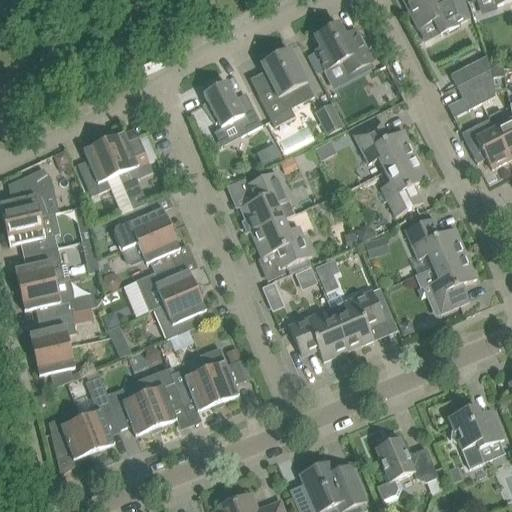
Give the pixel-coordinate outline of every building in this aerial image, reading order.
[(402,0),(419,32),(434,24),(441,36),(470,20),(466,9),(462,0),(402,0)] [(326,71),(327,73),(324,75),(333,92),(375,70),(373,65),(357,32),(345,39),(339,27),(315,39),(321,51),(316,53),(326,71)] [(314,100),(299,70),(290,52),(262,67),(274,90),(258,98),(267,115),(275,131),(296,120),(291,111),(314,100)] [(457,89),(481,77),(491,71),(485,59),(451,77),(457,89)] [(457,89),(463,101),(487,89),(481,77),(457,89)] [(263,129),(259,122),(250,104),(239,109),(227,85),(204,97),(208,104),(203,108),(216,127),(219,125),(222,131),(234,125),(241,140),(259,131),(263,129)] [(487,89),(463,101),(469,113),(493,101),(487,89)] [(345,129),(332,106),(316,115),(328,138),(345,129)] [(491,121),(495,130),(511,162),(511,121),(508,124),(503,115),(499,114),(489,119),(491,121)] [(511,162),(495,130),(491,121),(462,136),(475,160),(483,156),(492,173),(511,162)] [(379,163),(385,174),(417,157),(404,133),(390,140),(382,124),(354,139),(369,168),(379,163)] [(119,178),(133,212),(148,207),(138,182),(153,175),(149,166),(139,142),(135,132),(104,145),(119,178)] [(148,138),(139,142),(149,166),(158,162),(148,138)] [(335,154),(329,144),(314,152),(319,163),(335,154)] [(108,183),(119,178),(104,145),(84,153),(88,163),(78,168),(91,199),(111,191),(108,183)] [(266,151),(257,156),(264,168),(273,163),(266,151)] [(54,158),(59,170),(71,165),(66,153),(54,158)] [(417,157),(385,174),(391,186),(381,191),(396,220),(406,214),(424,205),(415,189),(430,182),(417,157)] [(299,171),(294,161),(281,167),(285,177),(299,171)] [(1,207),(5,228),(41,220),(41,219),(48,217),(44,198),(45,198),(47,197),(49,195),(51,193),(52,191),(52,189),(53,187),(52,185),(52,183),(50,181),(43,172),(10,188),(10,187),(8,188),(12,204),(1,207)] [(251,234),(251,235),(285,221),(279,209),(289,205),(277,175),(248,187),(255,204),(240,210),(246,223),(242,224),(247,236),(251,234)] [(113,236),(122,254),(172,233),(163,212),(153,217),(149,206),(148,207),(133,212),(116,219),(120,229),(116,230),(113,236)] [(85,210),(75,212),(79,229),(89,226),(85,210)] [(21,247),(23,258),(44,253),(58,250),(55,237),(45,240),(41,220),(5,228),(10,249),(21,247)] [(285,221),(251,235),(262,261),(277,255),(284,271),(302,263),(312,259),(300,229),(290,233),(285,221)] [(428,259),(433,271),(467,257),(456,231),(441,237),(434,221),(416,229),(406,233),(418,263),(428,259)] [(362,245),(374,238),(368,226),(356,232),(362,245)] [(151,265),(155,276),(175,267),(170,257),(180,253),(172,233),(122,254),(127,267),(132,268),(145,262),(147,267),(151,265)] [(345,237),(348,251),(359,248),(356,234),(345,237)] [(390,255),(385,240),(365,246),(369,261),(390,255)] [(15,271),(20,293),(70,282),(66,267),(62,268),(58,250),(44,253),(23,258),(26,269),(15,271)] [(467,257),(433,271),(439,283),(429,287),(441,317),(470,305),(463,288),(478,282),(467,257)] [(106,263),(99,266),(104,276),(111,273),(106,263)] [(319,280),(330,275),(325,263),(314,268),(319,280)] [(149,314),(154,312),(164,308),(198,293),(189,273),(179,278),(175,267),(155,276),(144,280),(148,290),(140,294),(149,314)] [(36,312),(39,323),(73,315),(70,304),(75,303),(70,282),(20,293),(25,314),(36,312)] [(274,284),(262,289),(269,305),(281,300),(274,284)] [(198,293),(164,308),(154,312),(167,342),(182,337),(201,329),(196,318),(206,314),(198,293)] [(330,310),(335,321),(349,354),(375,343),(369,329),(385,322),(377,303),(373,293),(343,305),(340,297),(327,303),(330,310)] [(108,332),(121,326),(115,313),(103,319),(108,332)] [(30,336),(35,358),(71,350),(68,338),(77,336),(73,315),(39,323),(41,334),(30,336)] [(349,354),(335,321),(323,326),(319,316),(289,329),(301,357),(318,350),(324,365),(349,354)] [(404,339),(415,334),(410,321),(399,326),(404,339)] [(119,328),(109,333),(121,359),(131,355),(119,328)] [(146,360),(152,366),(160,363),(162,355),(155,349),(148,352),(146,360)] [(71,350),(35,358),(40,379),(51,377),(54,390),(74,382),(71,372),(76,371),(71,350)] [(200,358),(206,373),(219,406),(239,398),(235,388),(252,381),(243,362),(227,368),(220,350),(200,358)] [(242,360),(238,350),(226,355),(231,365),(242,360)] [(138,383),(143,397),(144,397),(157,431),(177,423),(173,412),(184,408),(172,377),(171,377),(169,371),(138,383)] [(187,371),(172,377),(184,408),(194,404),(198,415),(219,406),(206,373),(195,377),(187,371)] [(97,413),(112,408),(109,398),(101,380),(86,386),(97,413)] [(109,398),(112,408),(122,433),(132,428),(136,439),(157,431),(144,397),(143,397),(134,401),(123,393),(109,398)] [(476,408),(468,412),(448,420),(462,453),(470,472),(485,465),(480,453),(505,442),(492,412),(480,417),(476,408)] [(102,414),(82,422),(95,455),(115,447),(102,414)] [(95,455),(82,422),(72,426),(65,420),(49,426),(57,458),(70,453),(74,463),(95,455)] [(376,451),(390,484),(377,490),(384,507),(399,501),(402,490),(399,482),(414,476),(416,482),(427,486),(439,481),(434,469),(426,451),(413,457),(407,454),(401,441),(396,443),(394,442),(392,441),(391,441),(388,441),(386,441),(385,442),(384,443),(383,444),(382,445),(381,447),(381,449),(376,451)] [(324,467),(300,478),(307,496),(314,511),(349,511),(364,506),(368,504),(360,485),(352,467),(336,474),(328,477),(324,467)] [(225,505),(224,508),(220,509),(220,511),(283,511),(281,505),(262,511),(258,511),(253,497),(234,504),(231,503),(225,505)]
